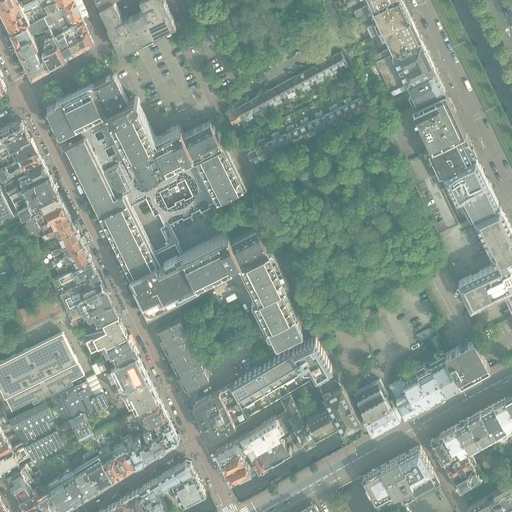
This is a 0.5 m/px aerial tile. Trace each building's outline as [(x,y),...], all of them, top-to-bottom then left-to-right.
[(6,22),(44,2),(42,0),(20,0),(0,10),(6,22)] [(0,0),(0,9),(0,10),(20,0),(0,0)] [(63,2),(66,0),(50,0),(44,3),(50,14),(53,12),(64,6),(63,2)] [(83,16),(75,0),(66,0),(63,2),(64,6),(71,22),(83,16)] [(148,37),(136,13),(128,17),(127,15),(123,17),(115,0),(108,0),(99,4),(100,5),(102,10),(105,9),(107,13),(105,14),(111,27),(109,28),(120,51),(125,49),(124,47),(129,44),(130,47),(134,44),(148,37)] [(177,24),(165,1),(164,0),(141,0),(145,9),(136,13),(148,37),(167,28),(166,26),(171,24),(172,26),(177,24)] [(411,18),(402,0),(389,0),(356,17),(350,19),(352,24),(374,14),(375,17),(371,19),(374,24),(367,27),(371,37),(377,34),(411,18)] [(356,17),(389,0),(368,0),(371,5),(368,5),(354,12),(356,17)] [(50,14),(44,3),(44,2),(6,22),(11,32),(27,24),(50,14)] [(77,32),(73,24),(69,26),(67,24),(71,22),(64,6),(53,12),(75,53),(83,49),(75,34),(77,32)] [(49,67),(75,53),(53,12),(50,14),(27,24),(33,35),(46,28),(48,33),(35,40),(38,45),(44,56),(49,67)] [(93,40),(83,18),(83,16),(71,22),(73,24),(77,32),(75,34),(83,49),(92,44),(93,40)] [(421,39),(411,18),(377,34),(382,43),(387,40),(390,47),(374,55),(377,60),(421,39)] [(35,40),(33,35),(27,24),(11,32),(17,43),(16,43),(21,54),(38,45),(35,40)] [(435,69),(432,62),(424,46),(421,39),(377,60),(376,61),(390,90),(391,90),(403,84),(407,82),(435,69)] [(44,56),(38,45),(21,54),(27,65),(44,56)] [(348,66),(340,51),(333,55),(339,66),(343,63),(345,66),(344,66),(345,68),(348,66)] [(339,66),(333,55),(327,58),(334,74),(338,72),(337,70),(335,68),(339,66)] [(49,67),(44,56),(27,65),(31,74),(35,75),(49,67)] [(334,74),(327,58),(320,62),(325,73),(329,71),(330,74),(331,75),(334,74)] [(325,73),(320,62),(312,66),(320,81),(324,79),(323,78),(321,75),(325,73)] [(312,66),(305,70),(311,81),(315,78),(316,81),(317,83),(320,81),(312,66)] [(445,90),(439,77),(437,73),(435,69),(407,82),(408,83),(407,83),(412,93),(406,96),(411,107),(445,91),(445,90)] [(307,83),(311,81),(305,70),(298,74),(306,89),(308,88),(310,87),(309,85),(308,85),(307,83)] [(229,233),(229,234),(227,232),(224,231),(196,245),(183,251),(184,252),(183,253),(178,243),(179,242),(170,224),(182,218),(183,220),(193,215),(192,213),(196,211),(200,209),(209,205),(241,189),(244,188),(243,187),(244,186),(242,182),(239,178),(237,174),(235,169),(233,165),(231,161),(229,157),(227,152),(225,148),(212,122),(196,130),(186,135),(181,126),(180,127),(180,126),(177,125),(167,131),(154,137),(138,104),(139,104),(140,101),(138,98),(135,97),(134,96),(125,100),(112,74),(108,76),(94,83),(91,84),(89,86),(82,89),(74,93),(64,97),(64,98),(65,99),(60,102),(59,100),(57,101),(52,103),(47,106),(59,130),(60,131),(60,132),(61,132),(78,124),(79,127),(80,130),(84,137),(82,138),(81,138),(73,142),(66,145),(75,163),(83,180),(91,196),(101,215),(104,222),(108,231),(109,231),(113,240),(117,248),(121,257),(125,265),(126,266),(126,267),(130,275),(134,283),(133,284),(147,312),(175,298),(196,288),(200,285),(199,283),(208,279),(234,266),(235,267),(240,264),(245,273),(244,273),(257,299),(255,300),(253,301),(269,333),(271,334),(272,334),(277,342),(278,343),(301,332),(301,331),(303,330),(299,322),(283,288),(286,285),(257,225),(232,238),(229,233)] [(306,89),(298,74),(291,77),(297,88),(301,86),(302,89),(303,91),(306,89)] [(291,77),(284,81),(292,96),(296,95),(295,93),(294,93),(293,90),(297,88),(291,77)] [(289,98),(292,96),(284,81),(277,85),(283,96),(287,94),(288,96),(289,98)] [(283,96),(277,85),(273,87),(271,83),(267,85),(278,104),(281,102),(280,101),(279,98),(283,96)] [(393,95),(405,89),(403,84),(391,90),(393,95)] [(278,104),(267,85),(265,86),(267,91),(263,93),(269,103),(272,101),(274,104),(275,106),(278,104)] [(465,133),(459,118),(446,91),(445,91),(411,107),(432,149),(466,134),(465,133)] [(366,101),(361,92),(358,94),(359,95),(360,98),(356,100),(361,111),(369,107),(366,101)] [(269,103),(263,93),(256,97),(264,112),(267,110),(266,108),(265,106),(269,103)] [(264,112),(256,97),(249,101),(255,111),(258,109),(260,112),(261,113),(264,112)] [(361,111),(356,100),(352,102),(351,99),(350,97),(346,99),(354,114),(361,111)] [(354,114),(346,99),(343,100),(344,102),(346,105),(342,107),(347,118),(354,114)] [(255,111),(249,101),(242,104),(250,119),(253,117),(252,116),(251,113),(255,111)] [(250,119),(242,104),(235,108),(240,119),(244,117),(246,119),(246,121),(250,119)] [(347,118),(342,107),(338,109),(336,106),(337,106),(336,104),(333,106),(340,121),(347,118)] [(340,121),(333,106),(329,107),(330,109),(331,112),(327,114),(333,124),(340,121)] [(240,119),(235,108),(227,112),(235,127),(239,125),(238,124),(236,121),(240,119)] [(333,124),(327,114),(323,116),(322,113),(321,111),(318,113),(325,128),(333,124)] [(325,128),(318,113),(315,114),(316,116),(317,119),(313,121),(318,131),(325,128)] [(31,137),(23,120),(18,118),(1,127),(0,127),(0,144),(1,148),(0,148),(2,152),(31,137)] [(318,131),(313,121),(309,122),(308,120),(307,118),(304,119),(311,135),(318,131)] [(392,125),(389,118),(377,123),(381,131),(392,125)] [(311,135),(304,119),(300,121),(301,123),(303,126),(299,128),(304,138),(311,135)] [(304,138),(299,128),(295,129),(293,127),(294,127),(293,125),(289,127),(297,142),(304,138)] [(297,142),(289,127),(286,128),(287,130),(288,132),(284,134),(290,145),(297,142)] [(290,145),(284,134),(280,136),(279,133),(278,132),(275,133),(283,148),(290,145)] [(283,148),(275,133),(272,135),(272,136),(273,136),(274,139),(270,141),(276,151),(283,148)] [(442,172),(476,156),(475,153),(475,154),(470,156),(468,153),(473,150),(474,150),(466,134),(432,149),(429,151),(439,173),(442,172)] [(0,167),(37,148),(31,137),(2,152),(0,153),(0,167)] [(276,151),(270,141),(266,143),(265,140),(264,139),(261,140),(268,155),(276,151)] [(268,155),(261,140),(257,142),(258,144),(259,146),(255,148),(261,158),(268,155)] [(261,158),(255,148),(251,150),(250,147),(249,145),(246,147),(253,162),(261,158)] [(0,175),(2,180),(42,159),(37,148),(0,167),(0,175)] [(499,205),(489,182),(486,176),(484,171),(481,166),(480,163),(479,162),(476,156),(442,172),(443,173),(443,172),(444,172),(447,177),(468,221),(475,217),(474,217),(499,205)] [(9,193),(49,173),(42,159),(2,180),(9,193)] [(18,210),(58,190),(49,173),(9,193),(10,194),(8,194),(10,199),(12,198),(18,210)] [(25,226),(26,230),(31,240),(47,232),(73,220),(63,201),(58,190),(18,210),(22,219),(17,222),(17,221),(16,222),(17,222),(16,223),(19,229),(25,226)] [(14,211),(10,204),(8,205),(7,202),(0,205),(0,206),(5,216),(8,214),(10,219),(14,217),(12,212),(14,211)] [(511,228),(504,211),(501,206),(500,204),(499,205),(474,217),(475,217),(475,218),(478,224),(496,263),(479,271),(472,275),(459,281),(471,307),(484,301),(492,297),(504,291),(511,306),(511,228)] [(214,216),(209,205),(200,209),(205,220),(214,216)] [(59,237),(77,228),(73,220),(47,232),(49,237),(57,233),(59,237)] [(57,248),(81,237),(77,228),(59,237),(53,240),(57,248)] [(61,256),(84,244),(81,237),(57,248),(51,251),(55,259),(61,256)] [(59,265),(88,251),(84,244),(61,256),(63,258),(57,261),(59,265)] [(59,275),(92,259),(88,251),(59,265),(56,267),(59,275)] [(61,281),(76,273),(79,278),(97,269),(92,259),(59,275),(57,276),(52,279),(57,288),(63,286),(61,281)] [(72,304),(106,288),(97,269),(79,278),(63,286),(57,288),(56,289),(59,293),(60,293),(67,307),(72,304)] [(86,315),(113,302),(106,288),(72,304),(75,311),(69,313),(73,321),(75,320),(86,315)] [(117,311),(113,302),(86,315),(91,327),(96,324),(97,325),(103,322),(119,314),(117,311)] [(129,334),(120,317),(120,316),(119,314),(103,322),(104,323),(105,326),(85,335),(92,349),(99,346),(99,345),(105,342),(106,345),(129,334)] [(171,358),(195,346),(182,318),(181,317),(179,317),(178,317),(167,323),(159,327),(158,327),(157,329),(171,358)] [(441,336),(437,329),(433,331),(437,338),(441,336)] [(84,374),(75,354),(70,346),(63,330),(27,348),(0,361),(0,385),(4,393),(12,410),(32,400),(34,404),(74,384),(69,375),(81,369),(84,374)] [(112,355),(133,344),(129,334),(106,345),(111,355),(112,355)] [(315,377),(333,366),(315,335),(292,347),(297,355),(311,379),(315,377)] [(490,367),(474,338),(473,338),(468,341),(445,354),(461,383),(485,371),(490,367)] [(114,366),(138,353),(133,344),(112,355),(113,356),(110,357),(114,366)] [(209,374),(204,364),(195,346),(171,358),(175,367),(184,385),(185,387),(187,388),(188,387),(208,377),(209,377),(209,375),(209,374)] [(311,379),(297,355),(292,347),(282,352),(301,385),(311,379)] [(301,385),(282,352),(272,358),(291,390),(301,385)] [(144,366),(139,354),(138,353),(114,366),(112,367),(113,369),(115,368),(118,375),(117,375),(119,378),(144,366)] [(461,383),(445,354),(430,362),(447,391),(455,386),(455,387),(461,383)] [(291,390),(272,358),(263,364),(282,396),(291,390)] [(447,391),(430,362),(415,370),(432,399),(441,394),(441,395),(447,391)] [(282,396),(263,364),(253,369),(272,402),(281,396),(282,396)] [(159,395),(150,377),(144,366),(119,378),(117,375),(114,377),(118,386),(117,387),(116,388),(116,389),(116,390),(117,392),(119,391),(121,394),(122,394),(128,406),(136,402),(138,405),(139,408),(160,397),(159,395)] [(355,422),(361,419),(333,366),(315,377),(318,382),(328,401),(341,425),(343,429),(349,426),(350,424),(354,422),(355,422)] [(272,402),(253,369),(243,375),(262,407),(272,402)] [(432,399),(415,370),(389,384),(406,414),(418,407),(417,407),(426,402),(432,399)] [(262,407),(243,375),(231,382),(249,413),(249,415),(262,407)] [(341,425),(328,401),(307,413),(309,416),(305,418),(293,395),(318,382),(315,377),(311,379),(301,385),(291,390),(282,396),(281,396),(282,398),(282,397),(287,408),(295,424),(302,438),(306,445),(316,440),(315,439),(315,438),(318,437),(341,425)] [(401,417),(384,386),(379,378),(374,381),(354,393),(362,407),(365,414),(363,415),(372,431),(372,432),(373,432),(381,427),(381,428),(392,422),(392,421),(400,417),(401,417)] [(64,420),(70,418),(80,438),(88,434),(94,431),(84,411),(86,410),(87,409),(88,411),(96,407),(97,407),(98,409),(103,406),(103,407),(107,414),(107,415),(112,412),(113,412),(112,411),(108,401),(105,395),(103,391),(94,396),(94,395),(86,380),(80,383),(76,385),(52,397),(56,406),(50,409),(46,400),(9,418),(12,423),(16,432),(30,454),(32,459),(34,462),(48,455),(49,454),(55,451),(61,448),(66,445),(57,428),(52,431),(52,430),(48,423),(54,420),(57,426),(64,422),(64,421),(64,420)] [(249,417),(248,415),(249,415),(249,413),(231,382),(230,383),(195,402),(195,403),(194,405),(209,436),(211,436),(212,437),(249,417)] [(134,436),(144,430),(156,424),(169,417),(170,417),(160,397),(139,408),(135,410),(141,421),(138,422),(135,424),(122,431),(122,432),(119,433),(123,441),(125,440),(134,436)] [(511,428),(511,410),(505,398),(493,404),(507,428),(508,431),(511,428)] [(507,428),(493,404),(481,411),(494,435),(507,428)] [(287,446),(280,432),(295,424),(287,408),(238,437),(244,449),(255,442),(259,452),(266,464),(273,461),(274,462),(285,456),(284,454),(292,450),(289,445),(287,446)] [(494,435),(481,411),(468,418),(481,442),(494,435)] [(177,434),(175,428),(171,420),(169,418),(170,418),(169,417),(156,424),(167,445),(176,440),(177,434)] [(468,449),(481,442),(468,418),(455,425),(468,449)] [(117,422),(116,420),(113,422),(117,430),(119,433),(122,432),(122,431),(120,428),(122,427),(119,421),(117,422)] [(167,445),(156,424),(144,430),(146,435),(148,434),(157,452),(167,445)] [(466,451),(468,449),(455,425),(443,432),(457,457),(466,452),(466,451)] [(157,452),(148,434),(146,435),(144,430),(134,436),(139,445),(140,444),(147,458),(157,452)] [(445,464),(457,457),(443,432),(434,437),(432,442),(445,464)] [(147,458),(140,444),(139,445),(134,436),(125,440),(137,463),(147,458)] [(0,456),(13,449),(10,443),(6,437),(0,441),(0,456)] [(244,449),(238,437),(216,451),(221,462),(244,449)] [(20,460),(30,454),(20,438),(10,443),(13,449),(0,456),(0,467),(2,471),(20,460)] [(137,463),(125,440),(123,441),(112,447),(125,471),(136,464),(137,464),(137,463)] [(245,460),(252,456),(259,452),(255,442),(244,449),(221,462),(225,471),(233,468),(232,467),(245,460)] [(441,482),(436,473),(434,470),(420,445),(398,457),(419,494),(441,482)] [(113,478),(101,456),(96,447),(83,455),(82,454),(78,457),(82,463),(83,463),(89,473),(92,472),(95,478),(97,478),(102,485),(107,482),(113,478)] [(125,471),(112,447),(111,448),(112,450),(101,456),(113,478),(125,471)] [(266,464),(259,452),(252,456),(258,468),(266,464)] [(474,466),(466,452),(457,457),(445,464),(453,478),(474,466)] [(398,457),(389,462),(380,467),(393,491),(394,493),(399,491),(405,502),(419,494),(398,457)] [(195,470),(191,462),(185,460),(176,466),(183,479),(196,472),(195,470)] [(240,477),(251,472),(245,460),(232,467),(233,468),(225,471),(230,481),(239,477),(240,477)] [(95,478),(92,472),(89,473),(83,463),(82,463),(73,469),(87,494),(89,493),(95,489),(99,487),(102,485),(97,478),(95,478)] [(183,479),(176,466),(175,466),(171,469),(159,476),(166,488),(183,479)] [(481,479),(474,466),(453,478),(460,491),(481,479)] [(393,491),(380,467),(361,477),(362,479),(363,478),(375,501),(393,491)] [(29,483),(21,469),(11,475),(14,480),(13,480),(13,482),(10,484),(14,491),(29,483)] [(87,494),(73,469),(61,476),(68,487),(66,488),(70,494),(69,495),(73,502),(74,502),(87,494)] [(200,480),(196,472),(183,479),(166,488),(168,492),(172,490),(175,489),(179,497),(177,498),(179,503),(181,502),(183,504),(206,492),(200,480)] [(70,494),(66,488),(68,487),(61,476),(47,484),(49,488),(63,508),(69,505),(73,502),(69,495),(70,494)] [(166,511),(171,509),(161,495),(168,492),(166,488),(159,476),(151,481),(147,483),(147,484),(139,488),(153,511),(151,511),(166,511)] [(492,493),(468,506),(469,506),(470,509),(472,511),(471,511),(510,511),(511,511),(511,481),(504,486),(492,493)] [(63,509),(63,508),(49,488),(46,490),(45,488),(43,490),(40,485),(38,486),(37,487),(34,489),(36,492),(43,504),(47,511),(56,511),(58,511),(63,509)] [(153,511),(139,488),(131,493),(130,493),(127,495),(136,511),(149,511),(151,511),(153,511)] [(29,511),(43,504),(36,492),(20,501),(26,511),(29,511)] [(136,511),(127,495),(119,500),(115,503),(120,511),(136,511)] [(120,511),(115,503),(106,507),(107,507),(103,510),(104,511),(120,511)] [(319,511),(315,503),(298,511),(319,511)]
